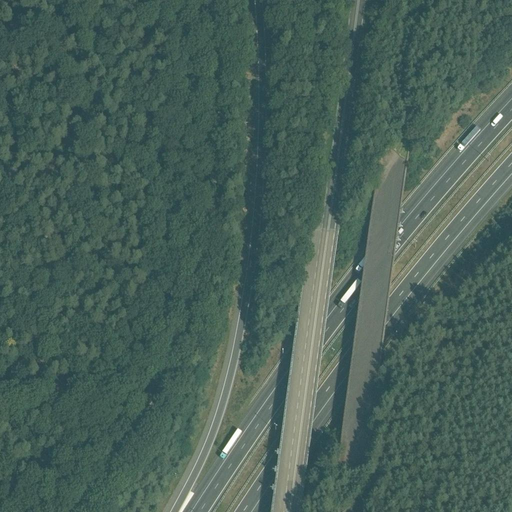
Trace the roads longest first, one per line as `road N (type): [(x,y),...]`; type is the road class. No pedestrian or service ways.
road 1 (tertiary): [(76,511),(157,389),(203,267),(216,166),(217,57),(207,0)]
road 2 (motorway): [(257,0),(262,118),(250,263),(222,403),(177,511)]
road 3 (primary): [(291,511),(358,0)]
road 4 (motorway): [(511,104),(356,285),(196,511)]
road 5 (motorway): [(249,511),(399,302),(511,171)]
